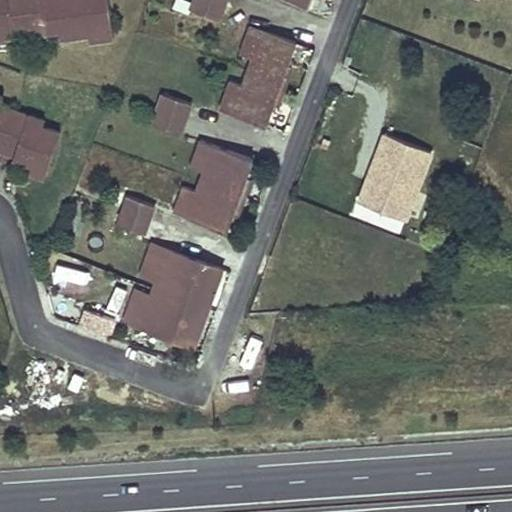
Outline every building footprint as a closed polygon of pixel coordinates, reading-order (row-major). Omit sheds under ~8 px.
[(0,0),(0,39),(61,32),(61,38),(89,35),(90,42),(114,38),(108,0),(0,0)] [(193,0),(190,9),(220,20),(227,0),(193,0)] [(288,64),(296,42),(250,26),(240,54),(253,59),(243,87),(229,83),(219,111),(265,128),(274,103),(280,105),(293,66),(288,64)] [(182,135),(192,105),(162,95),(152,124),(182,135)] [(0,152),(13,158),(12,160),(32,167),(29,174),(45,179),(60,134),(42,127),(45,121),(0,105),(0,104),(3,97),(0,96),(0,152)] [(430,151),(385,133),(377,155),(381,157),(372,182),(367,180),(359,202),(405,219),(430,151)] [(247,177),(250,169),(253,160),(202,141),(192,168),(206,173),(199,192),(185,187),(175,214),(227,232),(234,214),(239,216),(252,179),(247,177)] [(372,182),(381,157),(377,155),(367,180),(372,182)] [(146,234),(156,206),(126,196),(116,224),(146,234)] [(136,290),(125,321),(195,346),(202,325),(194,323),(207,286),(215,289),(222,268),(153,243),(142,274),(158,279),(152,296),(136,290)] [(202,325),(215,289),(207,286),(194,323),(202,325)] [(88,310),(82,325),(109,335),(115,319),(88,310)]
